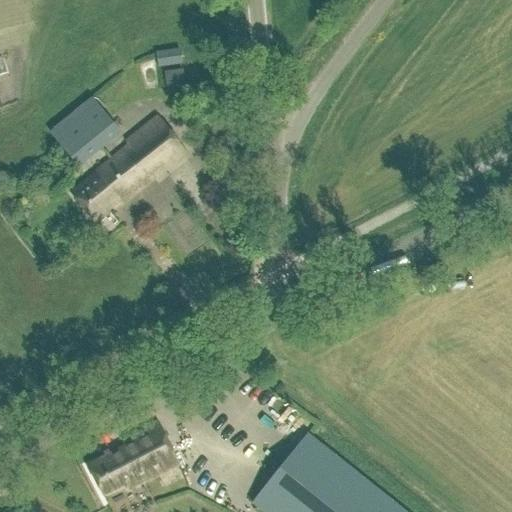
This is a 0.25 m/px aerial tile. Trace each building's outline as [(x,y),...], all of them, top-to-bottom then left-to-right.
[(159,53),(160,66),(183,63),(182,49),(159,53)] [(184,70),(168,72),(169,85),(186,83),(184,70)] [(94,96),(50,132),(79,169),(124,133),(109,115),(94,96)] [(71,194),(96,224),(157,179),(153,173),(164,164),(170,172),(191,155),(160,117),(128,142),(131,146),(96,173),(97,175),(71,194)] [(128,491),(180,465),(158,423),(122,441),(125,447),(87,467),(103,497),(125,485),(128,491)] [(403,511),(307,435),(252,504),(262,511),(403,511)]
